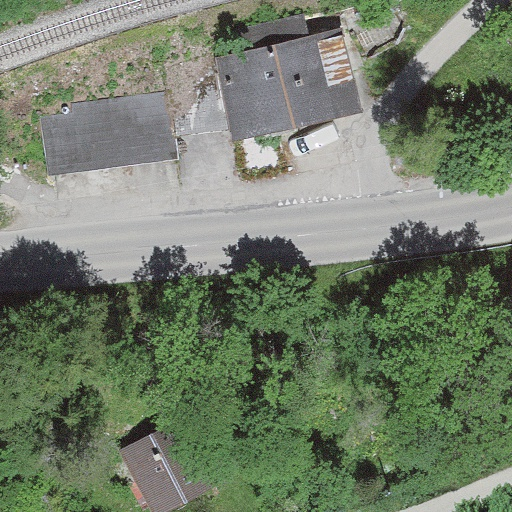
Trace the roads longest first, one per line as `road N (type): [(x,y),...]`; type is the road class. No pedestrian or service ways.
road 1 (secondary): [(365,231),(86,257)]
road 2 (residential): [(496,0),(378,128),(362,171),(365,231)]
road 3 (secondary): [(511,208),(365,231)]
